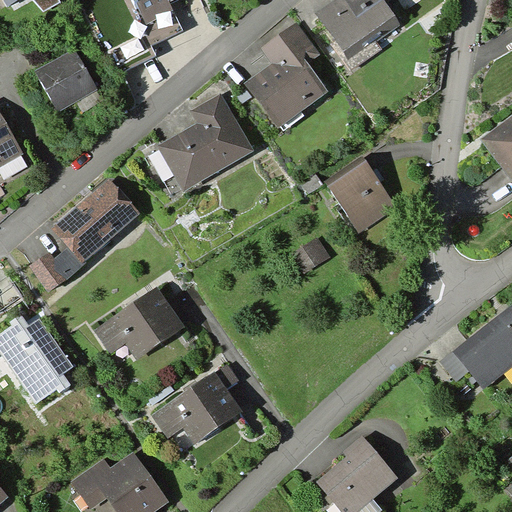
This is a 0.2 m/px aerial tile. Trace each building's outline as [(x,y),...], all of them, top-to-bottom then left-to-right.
[(3,0),(10,10),(26,0),(3,0)] [(140,0),(153,26),(178,14),(174,6),(185,0),(140,0)] [(341,0),(319,18),(353,59),(403,19),(389,2),(391,0),(341,0)] [(276,69),(253,85),(285,131),(330,99),(310,70),(327,58),(303,24),(264,52),(276,69)] [(80,54),(41,75),(62,113),(101,92),(80,54)] [(203,127),(166,148),(192,193),(258,156),(224,97),(195,113),(203,127)] [(0,105),(0,173),(28,158),(0,105)] [(511,124),(487,144),(511,176),(511,124)] [(376,164),(337,190),(367,235),(406,209),(376,164)] [(117,182),(58,231),(88,267),(147,218),(117,182)] [(320,240),(294,256),(307,277),(333,261),(320,240)] [(55,256),(35,269),(53,295),(73,282),(55,256)] [(12,277),(0,283),(0,316),(26,301),(12,277)] [(164,291),(102,334),(118,357),(132,347),(145,366),(193,333),(164,291)] [(511,310),(458,352),(489,391),(511,372),(511,310)] [(40,315),(0,340),(0,350),(40,413),(85,384),(40,315)] [(229,368),(159,417),(174,440),(192,428),(204,445),(246,416),(233,397),(245,390),(229,368)] [(373,443),(321,487),(342,511),(365,511),(404,479),(373,443)] [(109,461),(72,484),(88,508),(111,493),(123,511),(165,511),(171,508),(138,458),(116,472),(109,461)] [(0,511),(12,502),(0,487),(0,511)]
